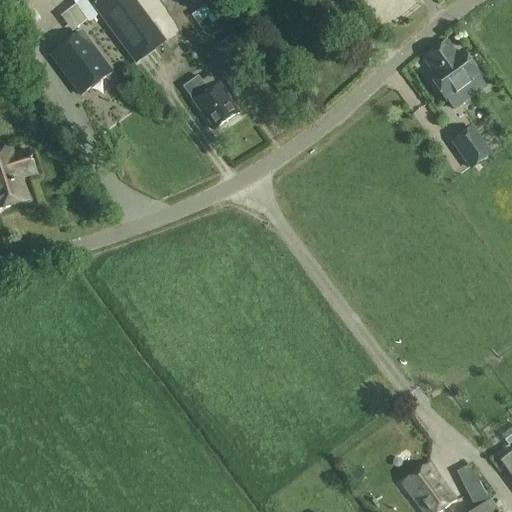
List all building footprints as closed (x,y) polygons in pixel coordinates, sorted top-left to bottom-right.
[(79,0),(73,5),(75,7),(88,25),(97,18),(83,0),(79,0)] [(104,0),(94,8),(136,64),(163,44),(130,0),(104,0)] [(180,0),(159,16),(171,32),(204,7),(199,0),(180,0)] [(81,96),(112,73),(82,33),(52,56),(81,96)] [(435,74),(430,78),(452,109),(484,87),(479,81),(481,79),(463,54),(457,58),(447,44),(425,60),(435,74)] [(239,52),(221,65),(233,82),(251,69),(239,52)] [(183,88),(193,102),(202,115),(203,115),(215,132),(239,115),(229,100),(218,83),(213,75),(203,82),(199,77),(183,88)] [(491,157),(472,130),(453,143),(472,170),(491,157)] [(0,210),(27,202),(19,179),(35,174),(29,154),(13,159),(11,153),(0,156),(0,210)] [(340,469),(357,460),(351,447),(333,456),(340,469)] [(511,455),(500,464),(511,479),(511,455)] [(462,486),(474,499),(487,487),(463,462),(446,478),(457,490),(462,486)] [(421,511),(442,511),(457,502),(429,465),(402,485),(421,511)] [(496,511),(490,502),(476,511),(496,511)]
